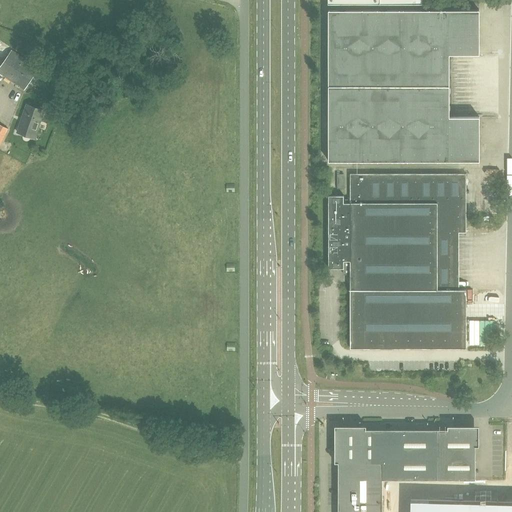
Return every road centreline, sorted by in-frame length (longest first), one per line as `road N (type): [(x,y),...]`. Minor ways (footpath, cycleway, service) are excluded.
road 1 (unclassified): [(244,0),(244,511)]
road 2 (primary): [(288,394),(289,0)]
road 3 (primary): [(265,0),(264,393)]
road 4 (unclassified): [(479,411),(507,403),(511,219)]
road 5 (unclassified): [(479,411),(288,394)]
road 6 (unclassified): [(288,413),(479,411)]
